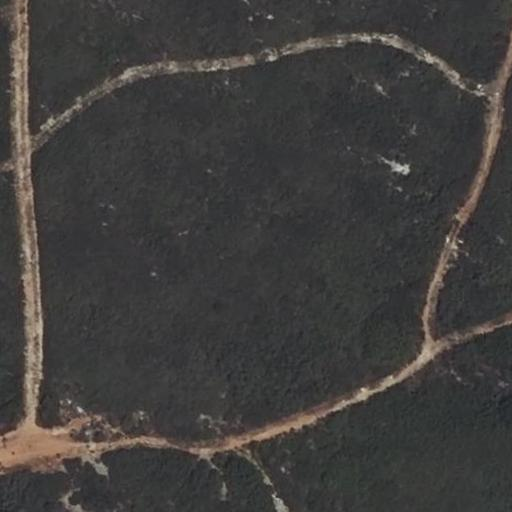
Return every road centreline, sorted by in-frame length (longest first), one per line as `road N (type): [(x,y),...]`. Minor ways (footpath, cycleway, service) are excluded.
road 1 (track): [(34,441),(163,440),(294,419),(511,318)]
road 2 (track): [(22,0),(34,441),(0,457)]
